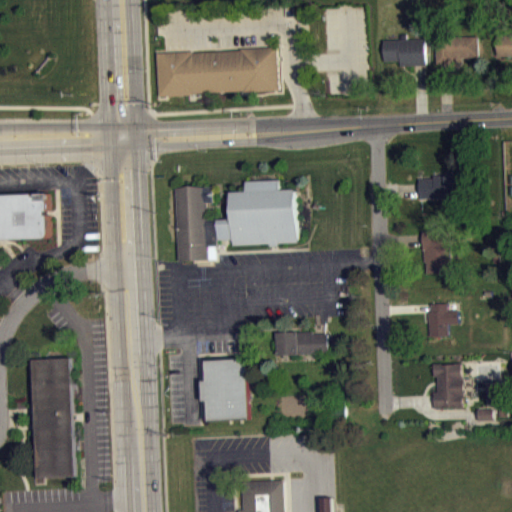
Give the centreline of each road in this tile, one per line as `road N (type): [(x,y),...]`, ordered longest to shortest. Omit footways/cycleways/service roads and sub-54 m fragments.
road 1 (tertiary): [(0,137),(511,116)]
road 2 (secondary): [(135,511),(117,0)]
road 3 (residential): [(383,410),(376,122)]
road 4 (residential): [(0,338),(40,282),(86,267),(128,265)]
